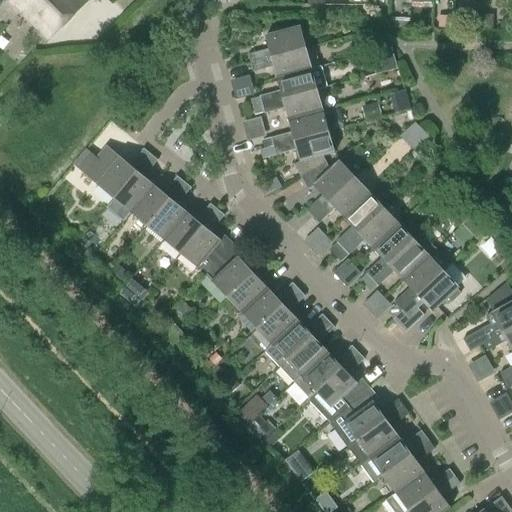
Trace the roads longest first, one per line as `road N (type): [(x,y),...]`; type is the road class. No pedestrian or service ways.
road 1 (residential): [(199,0),(207,83),(233,186),(392,352),(432,364),(511,470)]
road 2 (tertiary): [(111,511),(0,393)]
